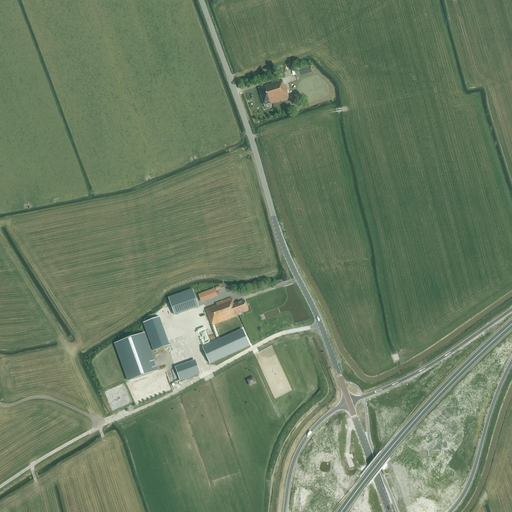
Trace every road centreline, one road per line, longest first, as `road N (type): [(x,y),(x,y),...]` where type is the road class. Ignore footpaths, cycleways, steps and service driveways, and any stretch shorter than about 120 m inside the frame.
road 1 (tertiary): [(348,401),(285,251),(201,0)]
road 2 (trunk): [(340,511),(419,414),(511,323)]
road 3 (trunk): [(511,309),(425,367),(348,401)]
road 4 (trunk): [(449,511),(471,478),(511,360)]
road 5 (trunk): [(348,401),(297,450),(285,511)]
